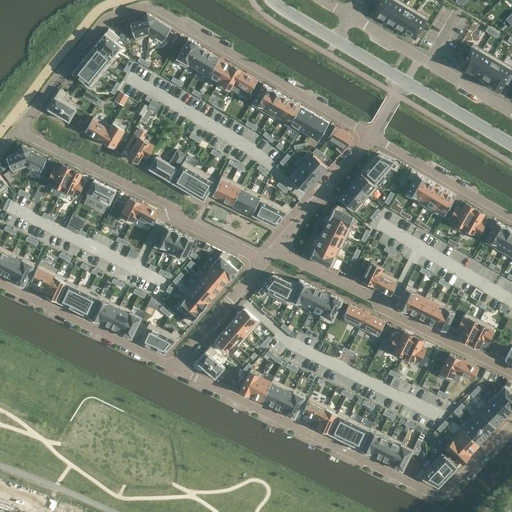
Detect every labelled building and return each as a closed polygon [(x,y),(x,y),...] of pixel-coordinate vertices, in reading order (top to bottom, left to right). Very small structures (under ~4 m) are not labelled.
[(378,3),(372,13),(375,14),(374,16),(383,21),(394,0),(375,0),(375,2),(378,3)] [(399,0),(394,0),(383,21),(393,27),(406,4),(399,0)] [(406,4),(393,27),(403,33),(417,10),(406,4)] [(417,10),(403,33),(412,38),(413,37),(415,38),(427,17),(417,10)] [(142,21),(130,24),(135,40),(149,36),(150,23),(153,19),(154,18),(147,13),(142,21)] [(150,23),(149,36),(162,44),(170,29),(153,19),(150,23)] [(100,40),(96,44),(97,44),(97,43),(113,56),(121,47),(116,43),(120,38),(109,29),(105,34),(105,33),(100,40)] [(188,38),(175,62),(186,68),(187,66),(198,46),(199,46),(199,45),(196,43),(188,38)] [(89,52),(89,53),(108,69),(115,59),(113,57),(113,56),(97,43),(97,44),(89,52)] [(463,59),(459,66),(469,72),(470,71),(482,49),(473,43),(471,47),(468,45),(460,57),(463,59)] [(198,46),(187,66),(197,72),(209,52),(199,46),(198,46)] [(482,49),(470,71),(480,77),(493,55),(482,49)] [(197,72),(196,73),(207,79),(219,58),(213,54),(209,52),(197,72)] [(89,53),(81,63),(100,78),(108,69),(89,53)] [(493,55),(480,77),(490,83),(503,61),(493,55)] [(219,58),(207,79),(217,85),(229,64),(219,58)] [(490,83),(489,84),(499,90),(503,83),(506,85),(511,75),(511,70),(511,68),(511,66),(503,61),(490,83)] [(81,63),(73,73),(91,88),(100,78),(81,63)] [(217,85),(228,92),(230,88),(229,88),(240,70),(229,64),(217,85)] [(240,70),(229,88),(230,88),(247,98),(257,80),(240,70)] [(263,84),(250,105),(260,111),(273,89),(263,84)] [(60,89),(48,109),(69,121),(77,107),(64,99),(67,93),(60,89)] [(273,89),(260,111),(269,116),(282,95),(273,89)] [(282,95),(269,116),(279,122),(291,100),(282,95)] [(152,99),(150,102),(148,105),(151,107),(153,104),(155,105),(157,102),(152,99)] [(291,100),(279,122),(288,127),(300,106),(291,100)] [(141,102),(136,111),(142,115),(148,105),(141,102)] [(300,106),(288,127),(298,133),(300,129),(299,129),(310,111),(300,106)] [(310,111),(299,129),(300,129),(309,135),(319,117),(310,111)] [(94,117),(85,131),(102,141),(103,141),(111,127),(94,117)] [(319,117),(309,135),(318,140),(329,123),(319,117)] [(102,141),(113,148),(126,126),(115,120),(111,127),(103,141),(102,141)] [(335,126),(328,137),(339,144),(335,148),(341,154),(346,148),(352,137),(335,126)] [(138,128),(126,148),(131,151),(128,156),(137,162),(141,156),(146,159),(153,146),(148,143),(141,139),(144,132),(138,128)] [(18,153),(6,157),(12,173),(26,167),(26,155),(28,150),(29,150),(30,149),(29,148),(22,145),(18,153)] [(26,155),(26,167),(39,174),(46,159),(29,150),(28,150),(26,155)] [(156,156),(149,169),(170,181),(185,155),(177,150),(169,164),(156,156)] [(371,163),(370,163),(383,174),(389,168),(396,171),(399,165),(400,164),(399,164),(379,154),(378,154),(371,163)] [(184,161),(172,182),(182,188),(195,167),(198,161),(188,155),(184,161)] [(306,163),(305,163),(319,175),(327,167),(313,155),(306,163)] [(303,160),(296,169),(312,183),(319,175),(305,163),(306,163),(303,160)] [(361,173),(361,174),(375,186),(375,185),(374,185),(383,174),(370,163),(362,173),(361,173)] [(54,168),(46,184),(61,191),(72,169),(62,164),(59,171),(54,168)] [(195,167),(182,188),(193,194),(205,173),(195,167)] [(72,169),(61,191),(76,199),(83,183),(78,180),(81,174),(72,169)] [(296,169),(288,178),(305,192),(312,183),(296,169)] [(413,182),(406,192),(416,198),(427,180),(417,174),(411,171),(407,178),(413,182)] [(205,173),(193,194),(204,201),(207,195),(214,183),(216,180),(205,173)] [(361,174),(354,182),(368,194),(375,186),(361,174)] [(222,176),(212,195),(222,200),(232,181),(222,176)] [(94,180),(86,196),(108,207),(116,191),(94,180)] [(427,180),(416,198),(425,203),(436,186),(427,180)] [(232,181),(222,200),(232,205),(242,185),(232,181)] [(354,182),(347,190),(360,202),(368,194),(354,182)] [(242,185),(232,205),(242,210),(251,190),(242,185)] [(436,186),(425,203),(435,209),(445,191),(436,186)] [(251,190),(242,210),(252,215),(261,196),(262,195),(251,190)] [(347,190),(339,199),(353,211),(360,202),(347,190)] [(445,191),(435,209),(444,215),(455,197),(445,191)] [(261,196),(252,215),(264,221),(273,202),(261,196)] [(130,197),(119,219),(131,225),(134,218),(141,203),(130,197)] [(273,202),(264,221),(275,226),(291,208),(285,203),(282,206),(273,202)] [(141,203),(134,218),(152,227),(156,219),(159,212),(141,203)] [(457,206),(450,218),(464,227),(474,208),(465,203),(462,209),(457,206)] [(334,208),(329,218),(348,227),(353,217),(343,212),(344,209),(337,205),(335,208),(334,208)] [(474,208),(464,227),(478,235),(485,223),(480,220),(484,214),(474,208)] [(329,219),(324,228),(343,237),(348,227),(329,218),(329,219)] [(496,221),(486,239),(495,245),(506,227),(496,221)] [(164,225),(153,247),(163,252),(174,230),(164,225)] [(511,230),(506,227),(495,245),(505,250),(511,237),(511,230)] [(324,228),(320,238),(338,247),(343,237),(324,228)] [(174,230),(163,252),(173,257),(184,235),(174,230)] [(184,235),(173,257),(183,262),(194,240),(184,235)] [(315,247),(334,256),(338,247),(320,238),(315,247)] [(2,247),(0,251),(0,273),(2,274),(13,253),(2,248),(2,247)] [(315,247),(310,257),(329,266),(334,256),(315,247)] [(212,264),(212,265),(229,279),(228,280),(229,281),(230,280),(238,271),(227,261),(230,255),(222,251),(220,255),(212,264)] [(13,253),(2,274),(12,279),(13,280),(24,258),(13,253)] [(12,279),(12,281),(24,286),(35,263),(24,258),(13,280),(12,279)] [(41,261),(31,280),(49,289),(57,274),(56,274),(51,271),(53,267),(41,261)] [(371,261),(361,280),(373,286),(382,267),(371,261)] [(211,264),(204,272),(222,288),(228,280),(229,279),(212,265),(212,264),(211,264)] [(382,267),(373,286),(391,295),(397,283),(379,274),(382,267)] [(204,272),(197,280),(215,296),(222,288),(204,272)] [(49,289),(46,296),(57,301),(57,302),(57,301),(67,280),(68,281),(68,279),(56,274),(57,274),(49,289)] [(258,292),(257,292),(258,293),(263,297),(269,291),(276,295),(284,280),(284,279),(274,275),(273,274),(273,275),(262,287),(262,288),(258,292)] [(67,280),(57,301),(68,306),(78,286),(77,285),(68,281),(67,280)] [(190,288),(207,304),(208,303),(215,296),(197,280),(190,288)] [(284,280),(276,295),(289,301),(300,280),(299,280),(296,286),(296,285),(284,280)] [(300,280),(289,301),(290,302),(291,299),(300,304),(309,285),(300,280)] [(78,286),(68,306),(78,312),(89,290),(79,285),(78,284),(77,285),(78,286)] [(309,285),(300,304),(310,309),(311,309),(320,290),(310,286),(310,285),(309,285)] [(189,288),(182,296),(183,297),(200,312),(208,304),(208,303),(207,304),(190,288),(190,287),(189,287),(189,288)] [(405,288),(396,307),(406,312),(415,293),(405,288)] [(89,290),(78,312),(89,317),(100,295),(89,290)] [(310,309),(309,312),(320,317),(320,318),(331,296),(330,295),(320,290),(311,309),(310,309)] [(415,293),(406,312),(407,312),(416,316),(425,298),(415,293)] [(320,317),(319,318),(331,324),(343,300),(331,294),(330,295),(331,296),(320,318),(320,317)] [(89,317),(99,322),(109,301),(110,301),(110,300),(100,295),(89,317)] [(183,297),(175,305),(187,315),(182,320),(189,325),(200,312),(183,297)] [(425,298),(416,316),(426,321),(435,302),(425,298)] [(109,301),(99,322),(110,327),(120,306),(119,306),(110,301),(109,301)] [(435,302),(426,321),(435,326),(445,307),(435,302)] [(348,304),(341,319),(359,328),(367,313),(348,304)] [(120,306),(110,327),(120,332),(121,332),(130,312),(131,312),(132,310),(131,310),(121,305),(120,305),(119,306),(120,306)] [(445,307),(435,326),(446,331),(455,312),(445,307)] [(244,308),(236,316),(250,328),(258,320),(244,308)] [(120,332),(119,333),(120,333),(131,339),(141,318),(131,312),(130,312),(121,332),(120,332)] [(367,313),(359,328),(377,337),(385,322),(367,313)] [(236,316),(229,325),(243,337),(250,328),(236,316)] [(464,316),(458,329),(463,331),(460,337),(469,342),(479,323),(464,316)] [(149,323),(140,342),(153,348),(162,329),(149,323)] [(479,323),(469,342),(479,347),(482,341),(487,343),(493,330),(479,323)] [(229,325),(222,333),(236,345),(243,337),(229,325)] [(162,329),(153,348),(164,353),(176,340),(180,335),(174,330),(171,334),(162,329)] [(396,335),(388,351),(402,358),(413,336),(404,331),(401,338),(396,335)] [(222,333),(215,341),(229,353),(236,345),(222,333)] [(413,336),(402,358),(417,366),(425,349),(420,347),(423,341),(413,336)] [(210,346),(197,362),(215,378),(224,367),(212,357),(217,352),(210,346)] [(449,353),(439,376),(450,381),(455,371),(461,359),(449,353)] [(461,359),(455,371),(473,380),(479,368),(461,359)] [(251,368),(240,391),(252,396),(261,377),(263,374),(251,368)] [(261,377),(252,396),(262,401),(272,382),(271,382),(261,377)] [(272,382),(262,401),(273,407),(284,385),(273,379),(271,382),(272,382)] [(496,394),(511,409),(511,410),(511,392),(511,391),(511,389),(511,381),(507,380),(505,385),(496,394)] [(284,385),(273,407),(284,411),(284,412),(295,390),(294,390),(284,385)] [(284,411),(283,413),(295,418),(307,394),(295,388),(294,390),(295,390),(284,412),(284,411)] [(495,392),(486,402),(488,404),(489,404),(504,418),(511,410),(511,409),(496,394),(495,392)] [(310,397),(302,412),(320,421),(321,421),(328,407),(328,406),(310,397)] [(481,412),(480,413),(495,427),(504,418),(489,404),(488,404),(481,412)] [(320,421),(317,428),(328,433),(338,412),(328,407),(321,421),(320,421)] [(478,410),(469,419),(472,422),(472,421),(487,436),(495,427),(480,413),(481,412),(478,410)] [(338,412),(328,433),(339,439),(349,418),(350,418),(350,417),(338,411),(338,412)] [(349,418),(339,439),(350,444),(360,423),(350,418),(349,418)] [(464,430),(479,444),(487,436),(472,421),(472,422),(464,430)] [(360,423),(350,444),(360,449),(371,428),(370,428),(360,423)] [(371,428),(360,449),(370,454),(381,432),(371,427),(370,427),(370,428),(371,428)] [(462,427),(453,437),(454,437),(471,453),(479,444),(464,430),(462,427)] [(381,432),(370,454),(381,459),(392,437),(381,432)] [(392,437),(381,459),(391,464),(392,464),(401,444),(402,445),(403,443),(392,437)] [(453,437),(445,446),(462,462),(471,453),(454,437),(453,437)] [(391,464),(391,465),(402,471),(413,450),(402,445),(401,444),(392,464),(391,464)] [(442,453),(431,464),(447,478),(457,467),(442,453)] [(421,469),(417,475),(438,487),(447,478),(431,464),(425,471),(421,469)] [(0,501),(0,511),(9,511),(11,508),(5,506),(6,504),(0,501)]
